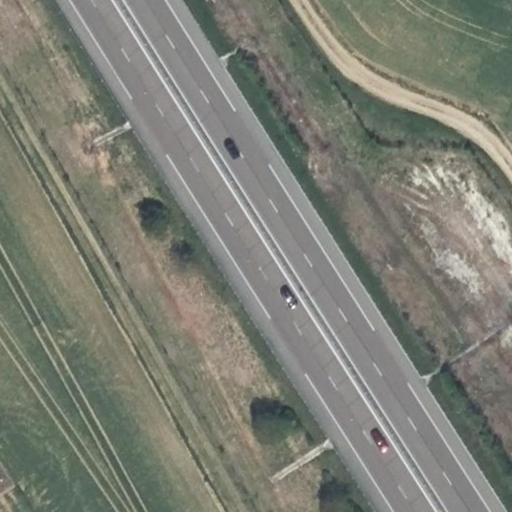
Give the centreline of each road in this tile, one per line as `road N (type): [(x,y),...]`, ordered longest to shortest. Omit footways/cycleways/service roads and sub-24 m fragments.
road 1 (motorway): [(486,511),(156,0)]
road 2 (motorway): [(102,0),(429,511)]
road 3 (track): [(0,81),(238,511)]
road 4 (track): [(511,176),(474,124),(400,104),(342,68),(296,0)]
